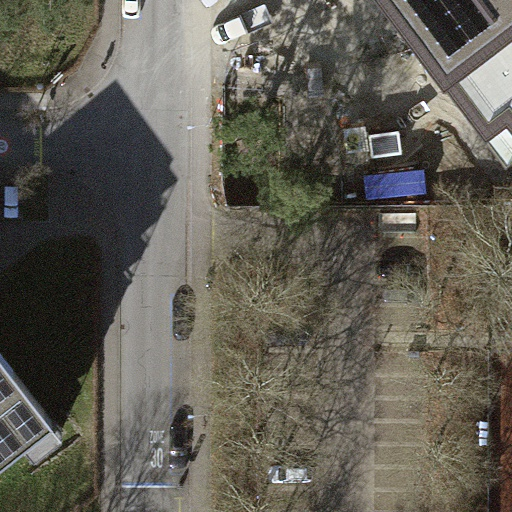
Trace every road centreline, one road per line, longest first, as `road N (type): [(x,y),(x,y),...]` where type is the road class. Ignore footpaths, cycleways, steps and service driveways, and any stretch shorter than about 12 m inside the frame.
road 1 (residential): [(147,511),(147,141)]
road 2 (residential): [(147,141),(0,140)]
road 3 (residential): [(147,141),(147,0)]
